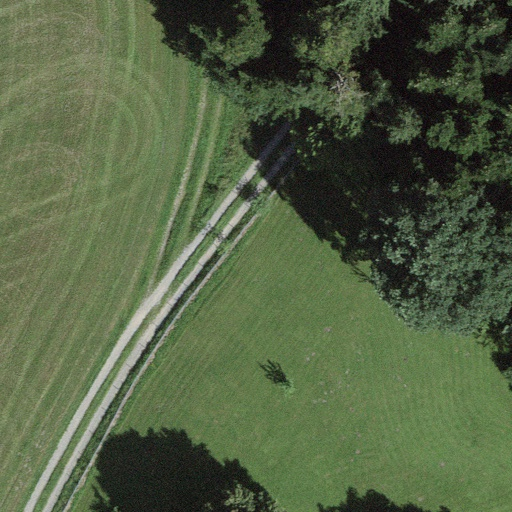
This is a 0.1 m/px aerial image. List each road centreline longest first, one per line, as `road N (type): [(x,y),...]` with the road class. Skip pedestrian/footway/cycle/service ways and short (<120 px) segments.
road 1 (track): [(41,511),(146,321),(416,0)]
road 2 (track): [(197,0),(204,93),(181,214),(146,321)]
